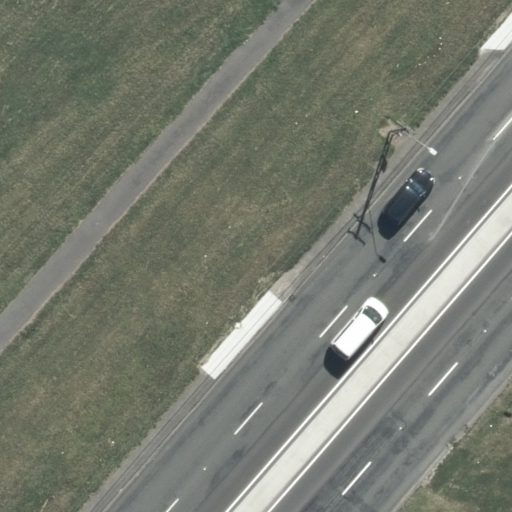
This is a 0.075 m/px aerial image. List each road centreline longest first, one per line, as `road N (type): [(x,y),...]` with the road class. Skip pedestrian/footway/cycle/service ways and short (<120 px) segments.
road 1 (secondary): [(162,511),(511,118)]
road 2 (secondary): [(511,305),(324,511)]
